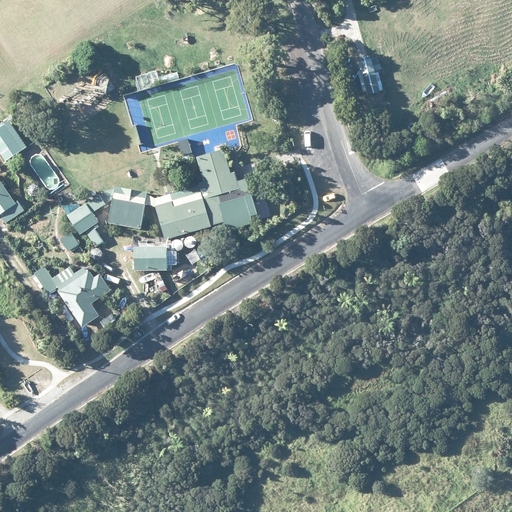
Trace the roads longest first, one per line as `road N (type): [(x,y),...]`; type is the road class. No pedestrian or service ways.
road 1 (unclassified): [(371,206),(98,377),(0,450)]
road 2 (unclassified): [(294,0),(333,143),(371,206)]
road 3 (unclassified): [(511,132),(371,206)]
